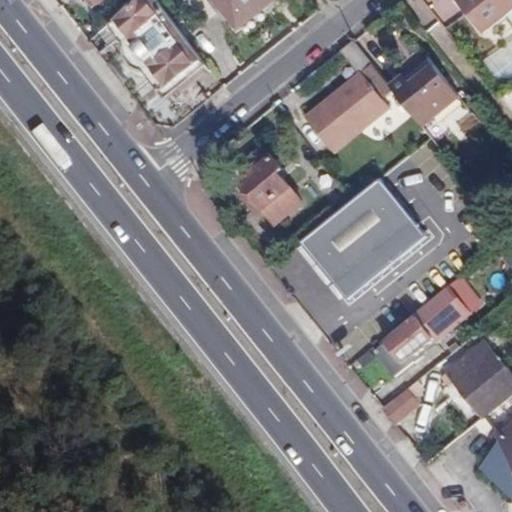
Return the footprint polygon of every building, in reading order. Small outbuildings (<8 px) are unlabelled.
[(89,0),(98,11),(112,0),(89,0)] [(171,86),(204,60),(154,0),(143,0),(113,25),(123,38),(129,34),(140,48),(145,44),(159,61),(154,65),(171,86)] [(266,7),(273,0),(213,0),(234,26),(262,3),(266,7)] [(485,34),(511,11),(511,0),(463,0),(460,3),(485,34)] [(392,89),(354,42),(342,52),(361,76),(305,121),(333,156),(389,110),(381,98),(392,89)] [(405,79),(392,89),(424,129),(460,99),(435,67),(412,87),(405,79)] [(459,142),(464,169),(490,165),(485,137),(459,142)] [(253,195),(277,225),(305,202),(282,173),(285,170),(274,157),(265,145),(238,166),(247,178),(243,183),(253,195)] [(377,179),(302,241),(351,299),(426,238),(377,179)] [(464,310),(447,289),(415,314),(418,319),(375,354),(392,375),(436,340),(432,335),(464,310)] [(453,381),(483,419),(511,395),(511,372),(502,359),(493,349),(479,360),(472,353),(447,374),(453,381)] [(414,402),(405,390),(389,403),(398,415),(414,402)] [(511,434),(507,439),(481,467),(511,494),(511,434)]
